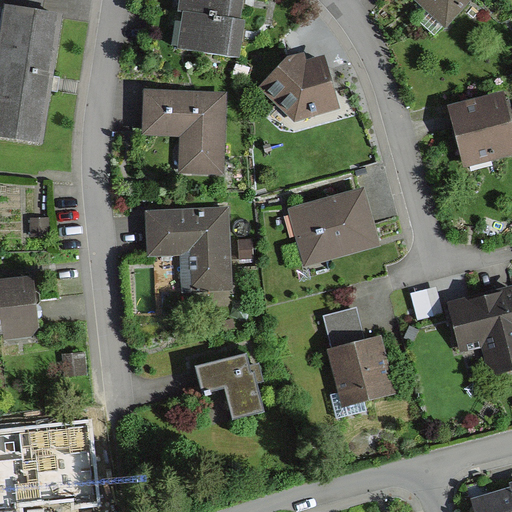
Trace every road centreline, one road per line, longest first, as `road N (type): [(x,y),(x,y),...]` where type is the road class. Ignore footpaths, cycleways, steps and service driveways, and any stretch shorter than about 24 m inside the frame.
road 1 (residential): [(116,0),(97,117),(94,199),(112,404)]
road 2 (residential): [(511,251),(464,259),(433,249),(371,48),(336,0)]
road 3 (residential): [(426,469),(276,511)]
